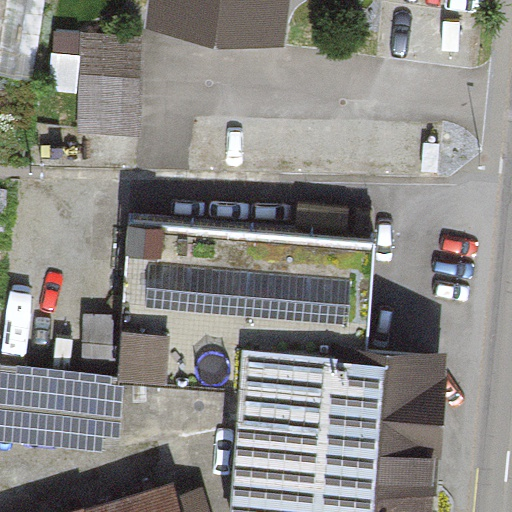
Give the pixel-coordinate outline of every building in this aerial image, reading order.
[(48,0),(16,0),(4,81),(35,86),(48,0)] [(284,0),(148,0),(146,19),(280,37),(284,0)] [(147,37),(85,35),(83,131),(145,132),(147,37)] [(381,234),(135,219),(126,367),(242,374),(234,511),(444,511),(455,342),(375,338),(381,234)] [(124,376),(5,365),(0,426),(0,436),(118,447),(124,376)] [(58,511),(184,511),(175,478),(58,511)]
